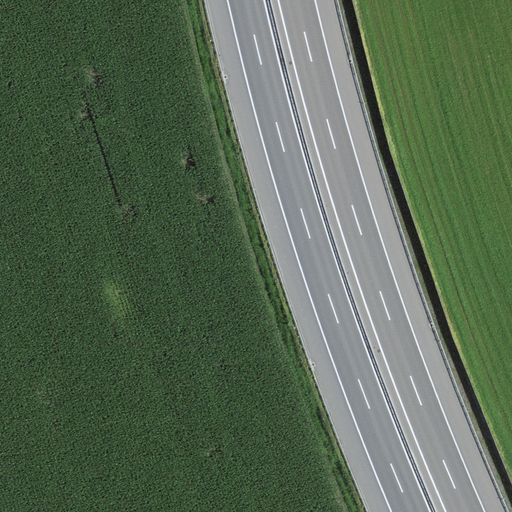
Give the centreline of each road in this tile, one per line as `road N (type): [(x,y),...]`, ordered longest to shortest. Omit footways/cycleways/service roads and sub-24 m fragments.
road 1 (motorway): [(465,511),(356,220),(296,0)]
road 2 (motorway): [(246,0),(308,234),(411,511)]
